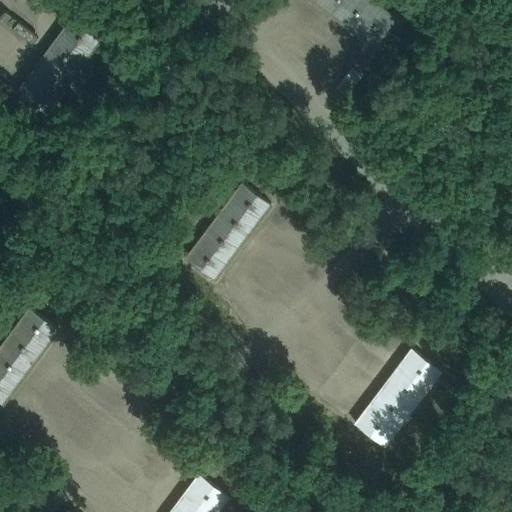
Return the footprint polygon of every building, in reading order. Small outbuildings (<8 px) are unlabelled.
[(315,0),(374,45),(396,16),(374,0),(315,0)] [(103,36),(74,15),(18,90),(47,112),(103,36)] [(248,234),(253,227),(272,202),(243,181),(187,256),(216,277),(235,252),(239,246),(248,234)] [(27,370),(36,358),(41,352),(60,327),(31,305),(0,347),(0,399),(4,402),(23,377),(27,370)] [(389,378),(380,390),(375,397),(357,422),(385,443),(442,368),(413,347),(394,372),(389,378)] [(182,497),(177,504),(170,511),(215,511),(229,493),(201,472),(182,497)] [(142,509),(147,511),(155,511),(160,504),(147,498),(142,509)]
